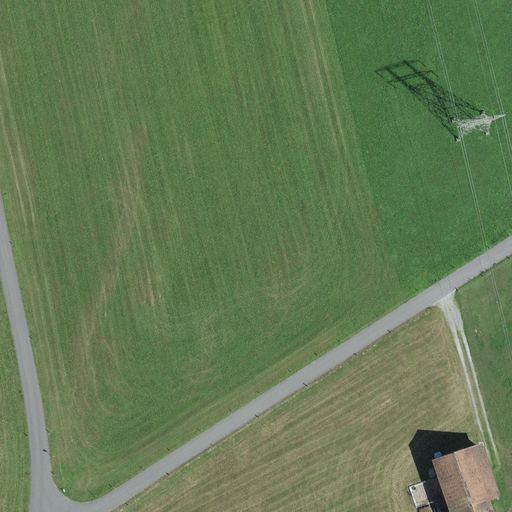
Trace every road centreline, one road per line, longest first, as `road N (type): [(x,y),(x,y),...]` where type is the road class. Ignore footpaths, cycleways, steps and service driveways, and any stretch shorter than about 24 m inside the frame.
road 1 (unclassified): [(511,237),(94,511)]
road 2 (unclassified): [(39,511),(35,409),(0,241)]
road 3 (track): [(434,287),(496,470)]
